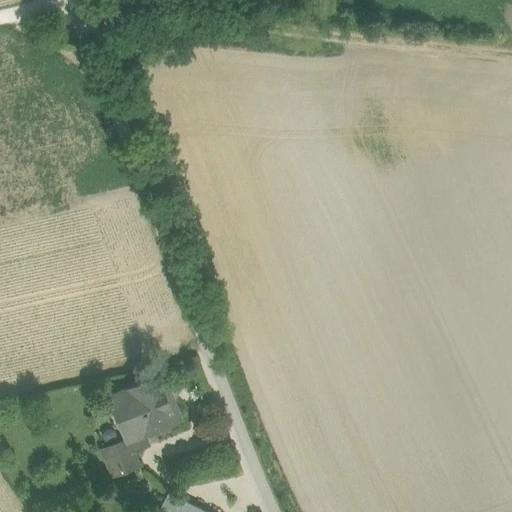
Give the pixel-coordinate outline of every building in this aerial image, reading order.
[(158,376),(109,395),(111,399),(116,412),(127,438),(132,450),(142,446),(138,435),(143,433),(180,419),(173,400),(169,402),(158,376)] [(116,412),(111,399),(97,405),(102,417),(116,412)] [(147,444),(143,433),(138,435),(142,446),(147,444)] [(132,450),(127,438),(102,449),(113,474),(137,465),(132,450)] [(206,511),(168,492),(157,511),(206,511)]
